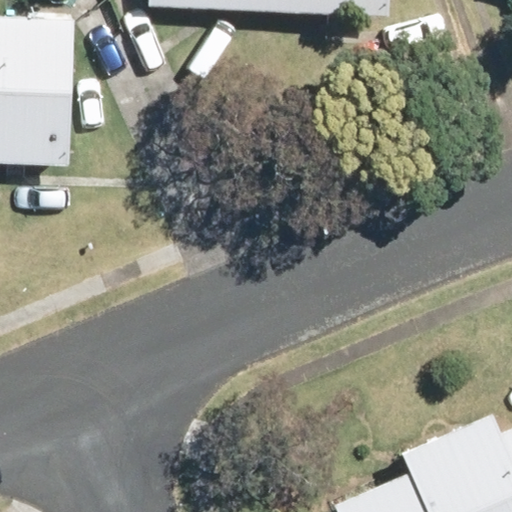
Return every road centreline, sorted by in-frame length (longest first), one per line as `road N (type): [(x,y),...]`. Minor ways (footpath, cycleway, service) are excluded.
road 1 (residential): [(87,388),(511,216)]
road 2 (residential): [(134,511),(87,388)]
